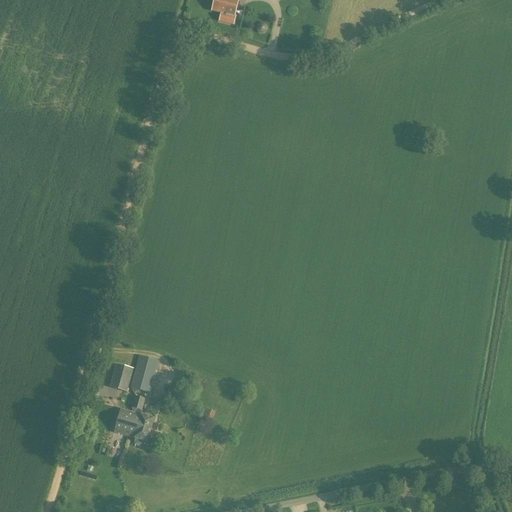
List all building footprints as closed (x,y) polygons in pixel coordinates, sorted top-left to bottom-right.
[(234,18),(238,1),(235,0),(214,0),(212,11),(221,13),(219,22),(233,25),(235,18),(234,18)] [(149,393),(158,361),(139,356),(130,388),(149,393)] [(127,393),(133,370),(116,364),(109,388),(127,393)] [(120,410),(114,432),(133,437),(133,438),(134,439),(133,442),(135,445),(139,446),(141,445),(142,441),(147,442),(153,419),(140,415),(145,399),(135,397),(131,413),(120,410)] [(198,419),(206,423),(211,411),(204,408),(198,419)]
